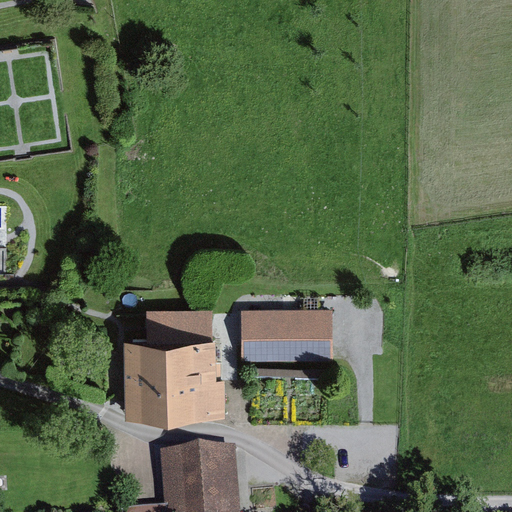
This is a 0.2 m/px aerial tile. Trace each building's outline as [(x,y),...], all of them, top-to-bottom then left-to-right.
[(172,336),(174,414),(220,413),(219,379),(211,379),(210,336),(198,336),(198,307),(144,308),(144,337),(172,336)] [(335,307),(242,307),(242,358),(335,358),(335,307)] [(144,337),(126,338),(128,416),(174,414),(172,336),(144,337)] [(240,511),(232,444),(169,451),(175,497),(176,511),(240,511)] [(176,511),(175,497),(118,504),(118,511),(176,511)]
